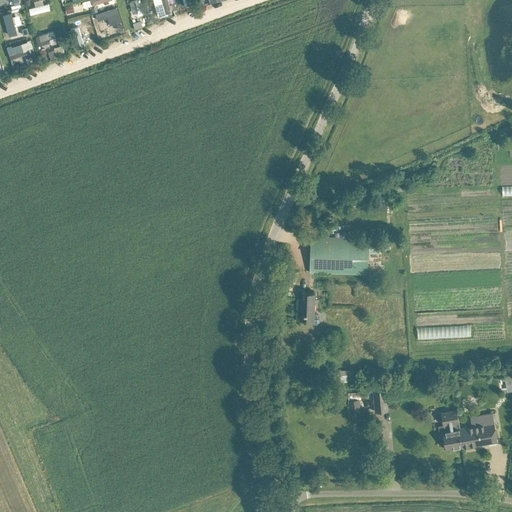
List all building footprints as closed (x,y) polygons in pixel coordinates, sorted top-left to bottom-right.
[(368,274),(369,238),(312,236),(310,272),(368,274)] [(314,313),(315,292),(303,292),(302,299),(298,298),(297,319),(307,320),(307,323),(317,324),(318,314),(314,313)] [(373,390),(376,411),(388,410),(385,388),(373,390)] [(344,398),(350,409),(359,404),(353,393),(344,398)] [(459,428),(460,427),(457,409),(441,412),(444,425),(444,424),(445,428),(440,429),(442,438),(445,437),(445,441),(446,449),(462,446),(459,428)] [(498,441),(496,431),(493,412),(470,416),(472,426),(460,427),(459,428),(462,446),(462,447),(498,441)]
